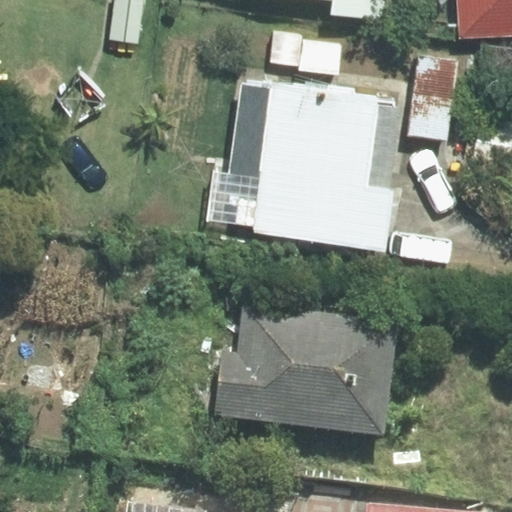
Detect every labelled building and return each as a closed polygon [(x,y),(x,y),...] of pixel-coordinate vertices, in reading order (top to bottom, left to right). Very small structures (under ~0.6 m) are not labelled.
[(335,0),(333,14),(385,21),(387,0),(335,0)] [(511,0),(457,0),(460,38),(511,35),(511,0)] [(459,56),(418,53),(412,133),(453,136),(459,56)] [(366,187),(378,97),(242,79),(229,171),(212,169),(203,228),(387,254),(395,191),(366,187)] [(511,117),(479,117),(477,162),(511,162),(511,117)] [(221,352),(214,416),(385,434),(397,319),(244,302),(239,353),(221,352)]
